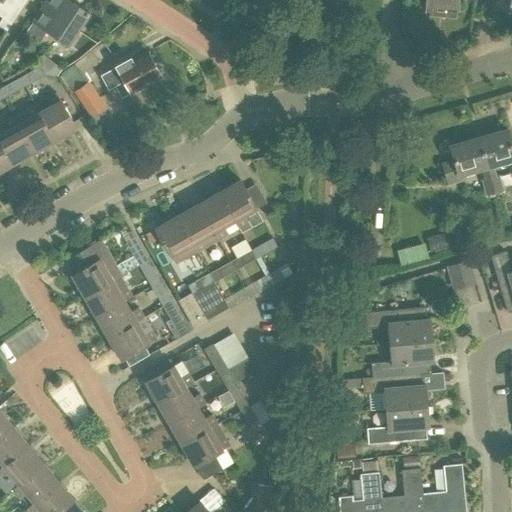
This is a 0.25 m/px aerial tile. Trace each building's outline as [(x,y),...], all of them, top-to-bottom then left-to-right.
[(0,0),(0,16),(2,18),(0,20),(0,28),(7,33),(27,0),(0,0)] [(67,47),(89,13),(68,0),(46,0),(25,34),(40,44),(46,33),(67,47)] [(511,0),(494,0),(493,8),(507,10),(508,13),(511,13),(511,0)] [(154,63),(148,52),(134,61),(131,57),(114,65),(115,67),(100,75),(108,90),(115,86),(122,98),(131,93),(162,77),(161,75),(163,71),(158,63),(154,63)] [(40,66),(45,75),(46,74),(57,76),(61,69),(58,68),(48,62),(44,54),(37,58),(41,66),(40,66)] [(25,86),(45,75),(40,66),(20,77),(25,86)] [(0,91),(4,98),(25,86),(20,77),(0,88),(0,91)] [(107,107),(90,81),(74,92),(91,117),(107,107)] [(68,113),(61,100),(56,92),(45,98),(49,106),(39,112),(55,141),(77,128),(73,123),(79,119),(73,110),(68,113)] [(39,112),(35,104),(14,115),(34,152),(55,141),(39,112)] [(0,140),(13,164),(34,152),(14,115),(4,121),(8,129),(0,133),(0,140)] [(497,176),(493,164),(511,158),(511,145),(507,129),(479,137),(495,193),(504,190),(500,175),(497,176)] [(104,138),(110,148),(120,143),(114,132),(104,138)] [(486,195),(495,193),(479,137),(450,145),(454,158),(441,162),(448,185),(462,181),(460,173),(481,167),(484,179),(481,180),(486,195)] [(0,140),(0,171),(13,164),(0,140)] [(249,223),(245,214),(267,202),(256,183),(246,188),(241,179),(219,191),(235,220),(234,220),(239,229),(249,223)] [(224,226),(234,220),(219,191),(198,203),(219,240),(228,234),(224,226)] [(198,252),(219,240),(198,203),(177,215),(198,252)] [(176,264),(198,252),(177,215),(155,228),(171,256),(176,264)] [(467,241),(463,228),(453,231),(453,230),(427,237),(431,252),(457,244),(467,241)] [(252,249),(257,259),(282,245),(277,235),(252,249)] [(121,275),(139,265),(147,260),(135,238),(126,244),(133,255),(115,266),(100,240),(70,257),(78,272),(72,275),(84,296),(121,275)] [(236,270),(257,259),(252,249),(231,261),(236,270)] [(506,250),(491,255),(507,312),(511,310),(511,269),(511,270),(506,250)] [(453,290),(477,283),(469,258),(446,265),(453,290)] [(160,280),(147,260),(139,265),(151,285),(160,280)] [(215,282),(236,270),(231,261),(210,273),(215,282)] [(214,283),(215,282),(210,273),(187,285),(193,294),(202,289),(213,310),(225,303),(214,283)] [(121,275),(84,296),(96,317),(124,301),(133,296),(121,275)] [(163,306),(172,301),(160,280),(151,285),(163,306)] [(131,311),(124,301),(96,317),(108,338),(136,321),(136,322),(145,316),(139,306),(131,311)] [(172,301),(163,306),(175,327),(184,322),(172,301)] [(389,344),(432,340),(430,318),(426,319),(425,307),(366,312),(368,328),(387,326),(389,344)] [(136,321),(108,338),(120,359),(124,357),(129,366),(149,354),(144,345),(157,338),(151,327),(142,332),(136,321)] [(47,329),(6,349),(14,364),(54,344),(47,329)] [(372,378),(421,374),(431,373),(430,361),(434,361),(432,340),(389,344),(390,361),(371,362),(372,376),(362,377),(362,378),(372,377),(372,378)] [(212,344),(207,346),(203,349),(215,369),(224,365),(212,344)] [(228,390),(237,385),(235,382),(257,370),(246,352),(224,365),(215,369),(228,390)] [(186,386),(186,387),(194,382),(182,360),(174,365),(173,365),(145,381),(157,402),(186,386)] [(384,409),(428,406),(426,384),(422,384),(421,374),(372,378),(372,377),(362,378),(363,393),(383,391),(384,409)] [(240,411),(249,406),(237,385),(228,390),(240,411)] [(192,397),(186,387),(186,386),(157,402),(169,423),(197,407),(198,408),(206,403),(200,392),(192,397)] [(249,406),(240,411),(247,423),(257,439),(265,434),(249,406)] [(428,406),(384,409),(386,426),(366,428),(368,444),(427,438),(426,427),(430,427),(428,406)] [(204,418),(198,408),(197,407),(169,423),(180,444),(218,423),(213,413),(204,418)] [(0,438),(13,427),(0,410),(0,438)] [(203,480),(222,469),(214,454),(222,450),(221,449),(230,444),(218,423),(180,444),(193,466),(195,465),(203,480)] [(4,466),(29,446),(13,427),(0,438),(0,461),(3,465),(4,466)] [(336,443),(337,458),(356,457),(355,442),(336,443)] [(19,485),(44,464),(29,446),(4,466),(3,465),(0,467),(0,475),(4,480),(10,474),(18,484),(19,485)] [(419,454),(420,467),(434,466),(432,452),(419,454)] [(416,455),(402,457),(403,468),(417,467),(416,455)] [(424,511),(466,511),(462,463),(443,465),(446,492),(423,494),(424,494),(423,494),(424,511)] [(34,503),(59,482),(44,464),(19,485),(18,484),(12,489),(19,499),(26,493),(33,502),(34,503)] [(424,494),(423,494),(420,467),(401,469),(404,496),(381,498),(382,511),(424,511),(423,494),(424,494)] [(362,500),(353,501),(353,495),(338,496),(339,503),(339,511),(382,511),(381,498),(379,472),(377,472),(360,474),(362,500)] [(61,511),(75,501),(59,482),(34,503),(33,502),(27,508),(30,511),(40,511),(41,511),(61,511)] [(258,484),(256,502),(269,504),(272,486),(258,484)] [(61,511),(83,511),(75,501),(61,511)] [(188,511),(233,511),(225,502),(212,511),(209,511),(201,501),(188,511)]
